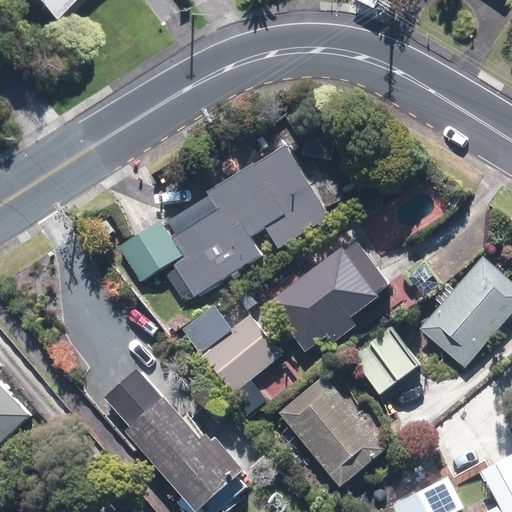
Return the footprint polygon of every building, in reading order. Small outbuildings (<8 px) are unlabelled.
[(43,0),(57,14),(70,0),(43,0)] [(314,130),(310,156),(339,161),(343,135),(314,130)] [(127,249),(169,315),(271,251),(261,235),(275,226),(287,246),(339,213),(295,143),(127,249)] [(357,244),(280,299),(315,348),(339,331),(343,337),(366,320),(362,314),(394,291),(392,287),(403,280),(373,238),(360,248),(357,244)] [(428,326),(472,365),(511,319),(511,271),(493,255),(428,326)] [(212,353),(241,390),(291,351),(262,314),(212,353)] [(361,354),(388,392),(429,362),(402,325),(361,354)] [(0,453),(46,410),(2,364),(0,365),(0,453)] [(150,365),(114,396),(210,507),(258,465),(232,435),(229,438),(221,429),(216,433),(180,393),(176,396),(150,365)] [(334,373),(287,411),(349,485),(395,447),(334,373)] [(511,511),(511,460),(498,468),(511,495),(511,499),(486,511),(458,511),(473,505),(457,475),(403,504),(406,511),(511,511)]
